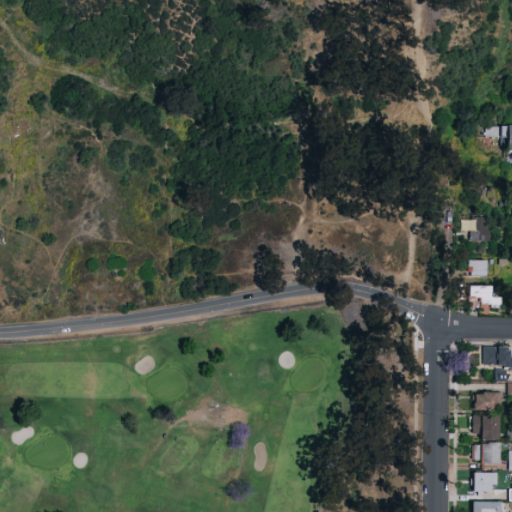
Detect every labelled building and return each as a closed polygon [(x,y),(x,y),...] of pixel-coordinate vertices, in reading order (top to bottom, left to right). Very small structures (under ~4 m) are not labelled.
[(506,139),(488,139),(488,126),(511,126),(511,152),(506,152),(506,139)] [(487,241),(488,217),(469,216),(468,240),(487,241)] [(483,260),(465,260),(465,275),(482,275),(483,260)] [(499,308),(467,308),(467,287),(499,287),(499,308)] [(511,368),(482,368),(482,348),(510,348),(510,357),(511,357),(511,368)] [(493,381),(505,382),(505,370),(493,369),(493,381)] [(498,411),(472,411),(472,392),(498,392),(498,411)] [(498,441),(480,441),(480,434),(470,434),(470,417),(498,417),(498,441)] [(498,464),(473,464),(473,444),(498,444),(498,464)] [(472,492),(472,473),(494,473),(494,492),(472,492)] [(499,502),(499,511),(471,511),(471,502),(499,502)]
